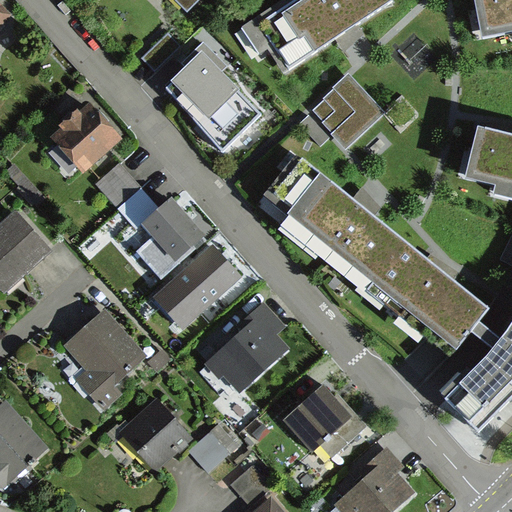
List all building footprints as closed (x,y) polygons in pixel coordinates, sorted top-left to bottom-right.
[(171,0),(188,16),(203,0),(171,0)] [(389,0),(292,0),(245,31),(263,58),(269,54),(284,78),(393,6),(389,0)] [(511,0),(472,0),(481,46),(511,41),(511,42),(511,0)] [(0,32),(12,20),(0,9),(0,32)] [(168,35),(143,58),(155,71),(180,47),(168,35)] [(219,77),(227,71),(204,46),(180,68),(186,74),(165,94),(223,155),(260,121),(219,77)] [(386,114),(348,75),(308,113),(347,152),(386,114)] [(122,143),(90,108),(80,117),(78,115),(61,131),(63,133),(53,143),(84,177),(122,143)] [(511,137),(485,132),(476,173),(511,181),(511,137)] [(366,217),(299,162),(268,200),(456,355),(488,317),(443,280),(366,217)] [(45,200),(15,165),(6,172),(37,207),(45,200)] [(118,211),(141,190),(120,165),(97,186),(118,211)] [(141,190),(118,211),(138,233),(142,229),(161,212),(141,190)] [(160,282),(208,241),(173,201),(161,212),(142,229),(153,241),(137,254),(160,282)] [(52,254),(14,213),(0,225),(0,291),(4,296),(52,254)] [(153,300),(182,332),(241,280),(212,248),(153,300)] [(288,329),(264,302),(235,328),(242,336),(206,367),(220,383),(225,378),(242,397),(292,352),(279,337),(288,329)] [(149,361),(106,312),(65,349),(85,372),(76,381),(104,413),(123,397),(117,390),(149,361)] [(511,332),(488,368),(448,408),(481,439),(511,408),(511,332)] [(170,361),(162,352),(147,364),(155,374),(170,361)] [(351,415),(325,387),(284,425),(314,457),(321,450),(333,463),(370,430),(354,412),(351,415)] [(192,441),(156,402),(120,434),(156,474),(192,441)] [(0,489),(5,491),(49,451),(6,404),(2,408),(0,405),(0,489)] [(249,458),(221,427),(192,453),(212,475),(229,459),(237,468),(249,458)] [(407,471),(388,449),(362,471),(369,479),(335,508),(338,511),(399,511),(417,498),(399,478),(407,471)] [(269,487),(252,468),(230,487),(248,507),(269,487)] [(283,511),(272,500),(258,511),(283,511)]
